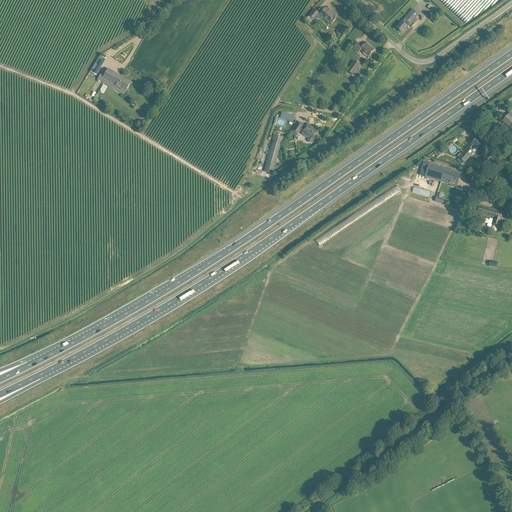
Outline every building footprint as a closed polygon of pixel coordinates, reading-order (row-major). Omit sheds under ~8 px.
[(331,20),(333,22),(335,19),(334,17),(328,12),(329,11),(325,8),(320,14),(329,22),(330,21),(331,20)] [(400,24),(396,28),(401,32),(407,27),(408,27),(410,24),(412,26),(416,22),(414,20),(419,15),(415,11),(413,9),(400,24)] [(310,23),(316,17),(319,14),(314,10),(306,19),(310,23)] [(362,47),(357,43),(353,48),(358,52),(360,50),(369,56),(374,50),(365,43),(362,47)] [(106,59),(105,59),(106,57),(104,55),(102,57),(100,56),(93,67),(91,70),(97,73),(98,70),(99,71),(106,59)] [(353,75),(358,67),(353,62),(347,71),(353,75)] [(118,87),(126,91),(131,83),(108,69),(105,75),(102,73),(98,80),(116,90),(118,87)] [(153,94),(159,87),(153,82),(147,90),(153,94)] [(509,127),(511,123),(511,112),(510,112),(502,121),(509,127)] [(311,127),(312,126),(308,124),(304,129),(302,128),(304,126),(299,122),(294,129),(299,133),(300,130),(303,132),(306,134),(304,136),(308,139),(308,140),(308,141),(310,142),(311,142),(312,141),(314,139),(313,139),(318,132),(311,127)] [(468,147),(459,157),(465,162),(474,152),(471,150),(474,146),(477,149),(478,149),(480,149),(482,147),(482,145),(481,144),(482,144),(476,138),(468,147)] [(273,174),(282,143),(273,140),(264,171),(273,174)] [(424,161),(419,175),(425,177),(456,186),(460,174),(461,173),(429,163),(424,161)] [(427,196),(428,191),(413,188),(412,193),(427,196)] [(500,225),(503,211),(477,205),(475,213),(494,218),(492,224),(500,225)]
